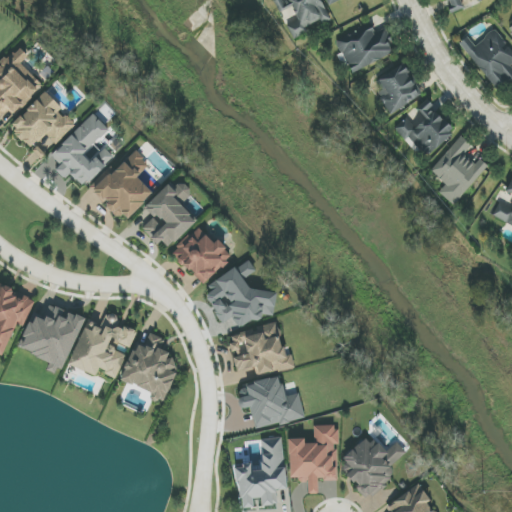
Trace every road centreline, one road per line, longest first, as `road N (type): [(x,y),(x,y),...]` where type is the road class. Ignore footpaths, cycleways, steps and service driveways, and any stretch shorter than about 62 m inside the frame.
road 1 (residential): [(159,286),(0,163),(7,251),(73,281),(159,286)]
road 2 (residential): [(199,511),(210,395),(194,335),(159,286)]
road 3 (residential): [(411,0),(449,73),(511,137)]
